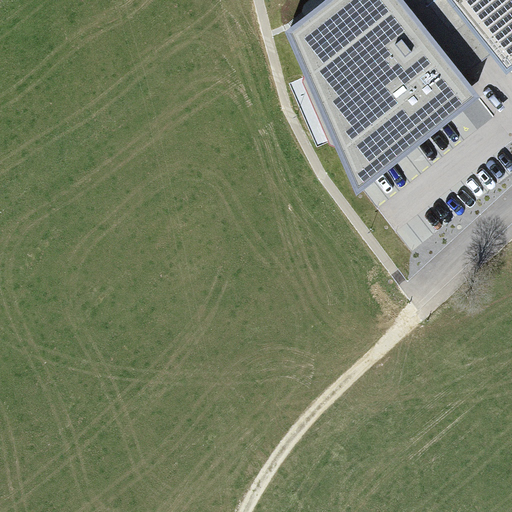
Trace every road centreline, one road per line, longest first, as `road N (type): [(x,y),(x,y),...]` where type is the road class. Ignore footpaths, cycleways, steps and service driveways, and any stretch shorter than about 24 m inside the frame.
road 1 (track): [(418,292),(323,395),(244,511)]
road 2 (residential): [(511,206),(418,292)]
